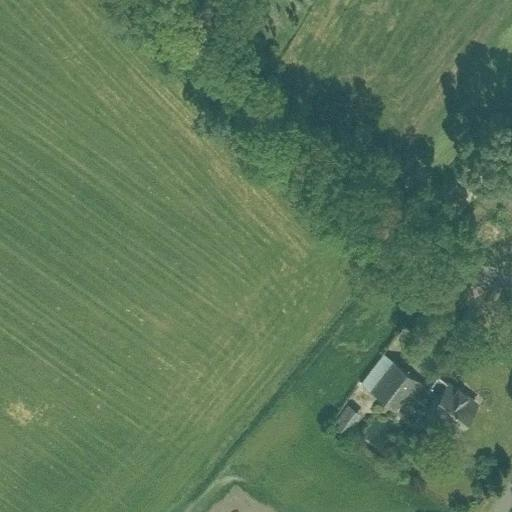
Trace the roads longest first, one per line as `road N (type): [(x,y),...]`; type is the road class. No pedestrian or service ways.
road 1 (unclassified): [(331,179),(158,0)]
road 2 (unclassified): [(331,179),(424,261),(471,277),(511,275)]
